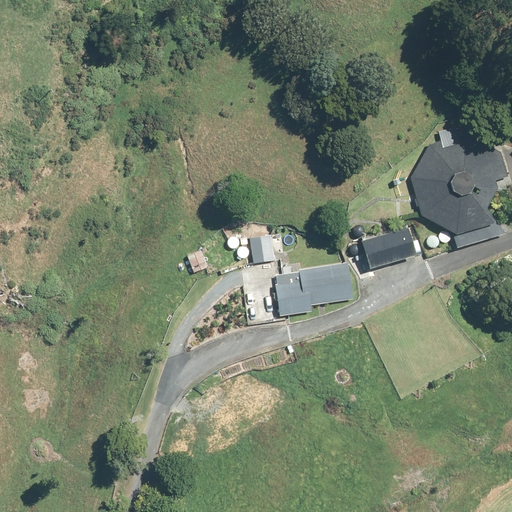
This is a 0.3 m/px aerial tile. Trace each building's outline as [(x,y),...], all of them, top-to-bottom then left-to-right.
[(459,234),(496,223),(511,191),(511,182),(503,153),(470,133),(432,144),(412,180),(423,214),(459,234)] [(371,270),(419,258),(411,227),(364,239),(371,270)] [(451,242),(447,230),(426,238),(430,249),(451,242)] [(274,236),(251,237),(253,264),(276,262),(274,236)] [(214,265),(204,249),(191,258),(201,273),(214,265)] [(353,299),(348,264),(300,271),(302,284),(279,288),(283,316),(308,312),(307,306),(353,299)]
